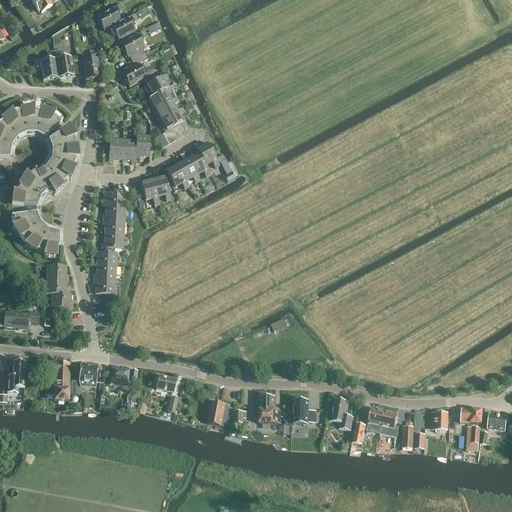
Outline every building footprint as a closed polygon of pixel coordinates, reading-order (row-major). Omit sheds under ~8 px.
[(32,0),(33,2),(32,3),(38,13),(40,12),(41,14),(52,7),(51,6),(60,0),(59,0),(32,0)] [(104,33),(111,29),(121,23),(116,14),(119,13),(120,14),(124,12),(120,6),(116,8),(114,10),(113,9),(96,19),(104,33)] [(142,12),(135,15),(130,18),(131,18),(128,20),(128,19),(121,23),(111,29),(118,43),(136,34),(130,24),(133,22),(134,24),(138,22),(139,21),(144,16),(142,12)] [(134,67),(139,65),(148,60),(143,50),(144,50),(139,41),(142,39),(143,41),(147,38),(148,39),(144,31),(143,32),(144,32),(140,34),(140,35),(137,36),(120,45),(127,59),(129,58),(134,67)] [(54,52),(58,80),(74,77),(74,76),(78,76),(77,63),(76,57),(72,58),(60,60),(60,57),(62,56),(62,52),(62,51),(54,52)] [(77,63),(78,76),(84,75),(85,81),(101,79),(98,60),(97,57),(98,57),(97,52),(98,52),(98,51),(89,52),(89,53),(90,53),(91,58),(92,57),(93,60),(77,63)] [(58,80),(54,52),(46,53),(47,54),(48,59),(50,58),(50,61),(40,63),(43,82),(58,80)] [(144,75),(139,65),(134,67),(121,74),(129,89),(146,79),(149,77),(149,78),(153,76),(154,76),(150,68),(149,68),(150,69),(146,71),(146,73),(144,75)] [(171,87),(175,85),(169,74),(144,88),(150,98),(169,88),(170,88),(170,87),(171,87)] [(147,99),(146,100),(152,111),(171,101),(176,98),(173,92),(174,92),(173,92),(171,87),(170,87),(170,88),(169,88),(150,98),(150,99),(148,100),(147,99)] [(171,101),(152,111),(159,123),(177,113),(174,106),(179,103),(177,98),(176,99),(176,98),(171,101)] [(33,107),(21,110),(22,113),(27,134),(37,135),(42,113),(33,111),(33,107)] [(42,113),(37,135),(46,140),(63,122),(62,121),(60,123),(53,117),(55,114),(43,110),(42,113)] [(183,110),(177,113),(159,123),(165,133),(183,123),(180,117),(185,114),(183,110)] [(12,112),(2,119),(3,122),(18,138),(27,135),(27,134),(22,113),(13,115),(12,112)] [(0,141),(12,146),(18,138),(3,122),(0,124),(0,141)] [(176,128),(182,139),(186,136),(181,125),(176,128)] [(171,130),(177,141),(182,139),(176,128),(171,130)] [(69,129),(48,143),(52,153),(74,149),(73,140),(76,139),(69,129)] [(166,133),(172,144),(177,141),(171,130),(166,133)] [(161,136),(167,147),(172,144),(166,133),(161,136)] [(162,149),(167,147),(161,136),(157,138),(162,149)] [(136,142),(136,160),(140,161),(140,159),(149,159),(150,137),(136,137),(136,142)] [(0,159),(10,159),(10,157),(12,146),(0,141),(0,159)] [(136,160),(136,142),(110,141),(109,164),(113,164),(113,162),(130,163),(130,165),(135,165),(136,160)] [(197,153),(206,168),(212,165),(215,170),(220,167),(207,144),(195,150),(197,153)] [(52,153),(51,162),(72,169),(75,161),(78,161),(77,149),(74,149),(52,153)] [(211,177),(206,168),(197,153),(187,159),(197,177),(203,174),(206,179),(211,177)] [(197,177),(187,159),(176,165),(186,184),(192,180),(195,186),(200,183),(197,177)] [(228,184),(235,180),(232,174),(226,162),(225,161),(220,164),(227,177),(224,178),(228,184)] [(51,162),(45,171),(46,173),(61,186),(68,180),(70,182),(75,170),(72,169),(51,162)] [(186,184),(176,165),(165,171),(173,186),(171,187),(175,193),(177,192),(176,190),(182,186),(185,192),(189,189),(186,184)] [(25,177),(18,187),(21,189),(40,200),(47,193),(35,171),(34,172),(35,174),(27,179),(25,177)] [(41,173),(37,175),(46,190),(49,188),(54,197),(63,188),(61,186),(46,173),(42,175),(41,173)] [(164,176),(153,179),(158,200),(164,198),(166,204),(171,202),(169,193),(172,192),(170,188),(168,189),(164,176)] [(158,200),(153,179),(140,182),(146,203),(153,201),(155,207),(160,205),(158,200)] [(13,195),(11,207),(36,210),(40,200),(21,189),(16,196),(13,195)] [(106,208),(126,209),(127,195),(104,194),(104,199),(107,199),(106,208)] [(125,223),(126,209),(106,208),(106,217),(104,217),(103,222),(125,223)] [(36,214),(11,217),(12,218),(14,218),(15,227),(12,228),(19,238),(22,237),(40,224),(36,214)] [(125,223),(103,222),(103,226),(105,226),(105,236),(124,237),(125,223)] [(40,224),(22,237),(27,244),(25,247),(35,253),(37,250),(47,230),(40,224)] [(47,230),(37,250),(45,255),(44,258),(56,258),(57,247),(59,247),(59,233),(57,233),(47,230)] [(124,237),(105,236),(104,245),(102,245),(102,250),(107,250),(107,252),(115,252),(115,250),(124,251),(124,237)] [(97,268),(117,269),(118,254),(115,254),(115,252),(107,252),(107,254),(95,253),(95,258),(97,258),(97,268)] [(46,281),(68,282),(68,278),(66,278),(66,268),(47,267),(46,281)] [(116,282),(117,269),(97,268),(97,277),(94,276),(94,281),(116,282)] [(68,287),(68,282),(46,281),(45,295),(71,296),(65,295),(65,286),(68,287)] [(116,282),(94,281),(94,286),(96,286),(96,295),(115,296),(116,282)] [(71,296),(45,295),(51,296),(51,309),(73,310),(73,305),(71,305),(71,296)] [(38,325),(39,314),(29,313),(28,315),(4,313),(3,329),(18,330),(18,331),(28,332),(28,324),(38,325)] [(273,333),(286,327),(284,321),(270,326),(273,333)] [(45,382),(69,384),(70,365),(56,364),(37,362),(36,374),(46,374),(45,382)] [(8,377),(7,394),(18,395),(18,389),(24,390),(25,363),(13,363),(12,377),(8,377)] [(98,368),(80,366),(79,383),(96,385),(98,368)] [(136,384),(137,372),(112,369),(110,386),(127,388),(128,383),(136,384)] [(173,394),(176,382),(159,378),(156,390),(173,394)] [(45,382),(45,397),(54,397),(54,403),(59,403),(69,403),(69,394),(69,384),(45,382)] [(71,382),(71,396),(82,396),(78,382),(71,382)] [(174,414),(178,399),(171,398),(168,413),(174,414)] [(260,425),(281,426),(281,412),(275,412),(276,399),(261,398),(260,425)] [(351,433),(353,419),(347,417),(349,404),(334,401),(330,423),(340,424),(339,430),(351,433)] [(294,402),(293,426),(308,426),(308,424),(316,424),(316,412),(308,412),(308,402),(294,402)] [(212,404),(208,426),(224,429),(228,407),(212,404)] [(381,428),(385,413),(371,410),(368,425),(366,433),(372,434),(373,426),(381,428)] [(482,426),(483,412),(463,410),(462,424),(482,426)] [(244,413),(235,413),(235,425),(244,425),(244,413)] [(381,428),(380,436),(387,437),(393,439),(396,440),(398,431),(395,430),(398,416),(385,413),(381,428)] [(440,433),(440,431),(447,431),(448,415),(436,415),(436,416),(432,416),(431,431),(436,431),(436,433),(440,433)] [(505,433),(507,419),(490,416),(487,430),(505,433)] [(352,446),(361,447),(365,426),(356,424),(352,446)] [(468,428),(466,453),(478,454),(480,429),(468,428)] [(413,451),(414,438),(414,430),(405,430),(404,451),(413,451)] [(489,434),(483,433),(481,445),(487,446),(489,434)] [(415,436),(414,451),(425,451),(426,436),(415,436)]
